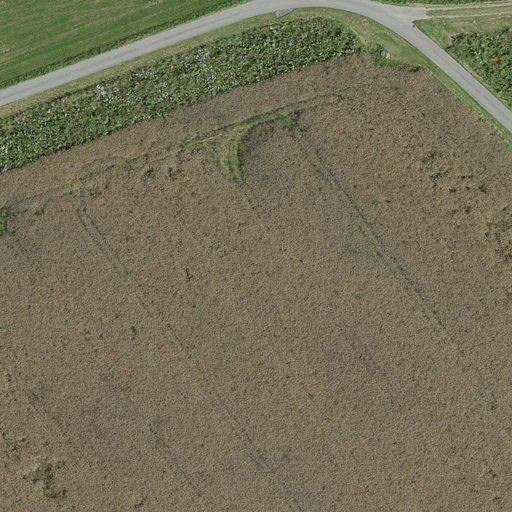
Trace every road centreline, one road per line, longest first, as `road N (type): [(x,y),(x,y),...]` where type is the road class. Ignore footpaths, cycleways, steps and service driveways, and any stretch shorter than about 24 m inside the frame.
road 1 (track): [(0,99),(179,33),(312,0)]
road 2 (track): [(330,0),(372,10),(414,37),(511,126)]
road 3 (track): [(511,8),(372,10)]
